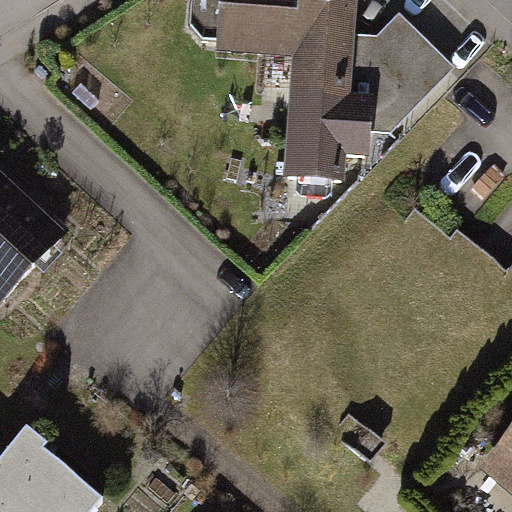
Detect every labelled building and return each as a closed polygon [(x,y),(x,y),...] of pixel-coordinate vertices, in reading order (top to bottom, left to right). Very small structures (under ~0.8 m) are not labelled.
[(208,0),(206,65),(281,68),(276,186),(340,188),(341,168),(363,169),(364,142),(365,101),(343,100),(345,46),(347,0),(208,0)] [(365,101),(364,142),(387,142),(450,80),(397,23),(376,43),(345,46),(343,100),(365,101)] [(0,315),(66,243),(0,183),(0,315)] [(511,430),(475,475),(511,505),(511,430)] [(39,457),(14,439),(0,457),(0,511),(88,511),(92,508),(33,465),(39,457)]
